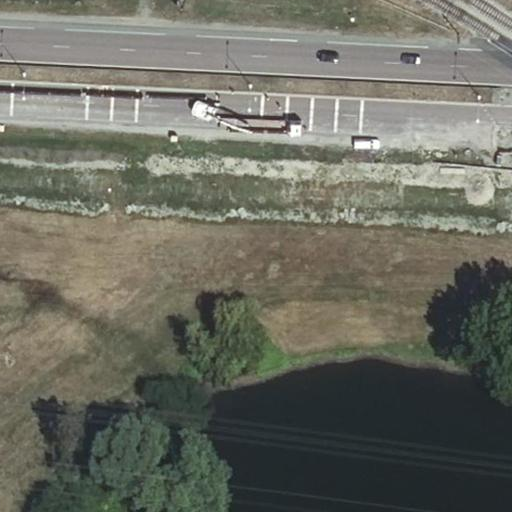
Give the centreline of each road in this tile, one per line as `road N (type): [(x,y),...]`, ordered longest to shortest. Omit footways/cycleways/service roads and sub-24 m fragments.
road 1 (secondary): [(511,70),(0,46)]
road 2 (secondary): [(0,102),(511,124)]
